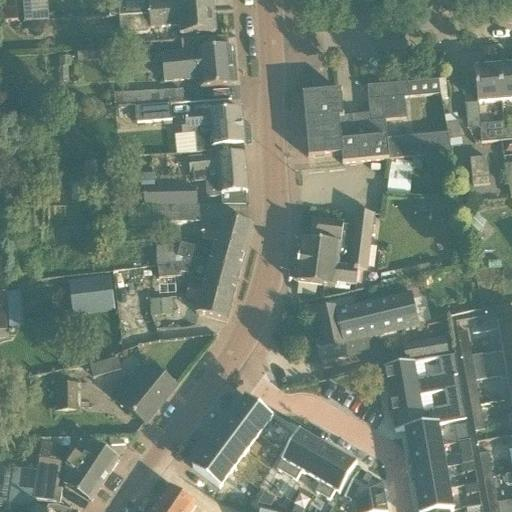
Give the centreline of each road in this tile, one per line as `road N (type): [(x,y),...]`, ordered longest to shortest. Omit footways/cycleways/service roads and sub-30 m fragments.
road 1 (tertiary): [(226,364),(251,325),(273,255),(270,48)]
road 2 (residential): [(226,364),(276,401),(312,408),(381,449),(390,457),(401,511)]
road 3 (tertiary): [(116,511),(226,364)]
road 4 (residential): [(356,42),(511,25)]
